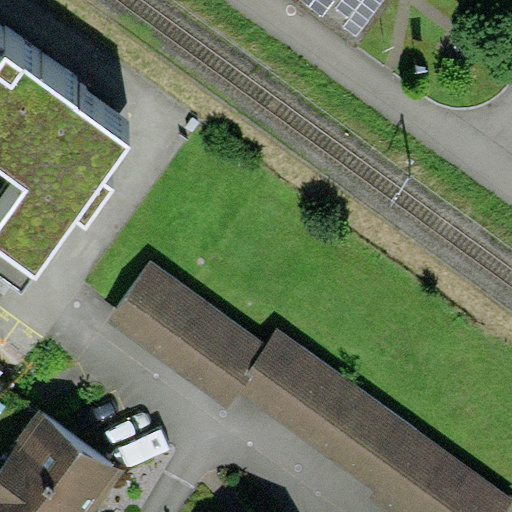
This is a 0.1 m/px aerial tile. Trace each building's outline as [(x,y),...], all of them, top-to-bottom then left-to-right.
[(332,0),(356,17),(369,0),(332,0)] [(126,114),(0,27),(0,163),(8,169),(0,181),(0,234),(31,257),(126,114)] [(159,256),(104,321),(218,416),(237,393),(273,351),(159,256)] [(237,393),(390,511),(511,511),(511,503),(287,329),(273,351),(237,393)] [(80,511),(115,463),(30,403),(0,444),(0,511),(80,511)]
